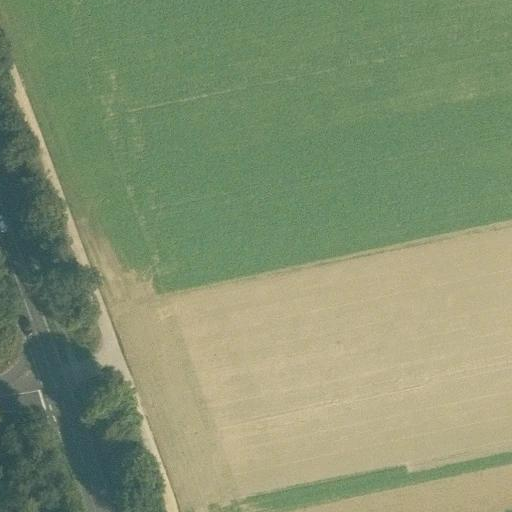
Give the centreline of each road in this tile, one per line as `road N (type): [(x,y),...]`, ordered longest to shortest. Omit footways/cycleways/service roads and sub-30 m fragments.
road 1 (track): [(170,511),(0,46)]
road 2 (tertiary): [(54,382),(0,246)]
road 3 (tertiary): [(99,511),(54,382)]
